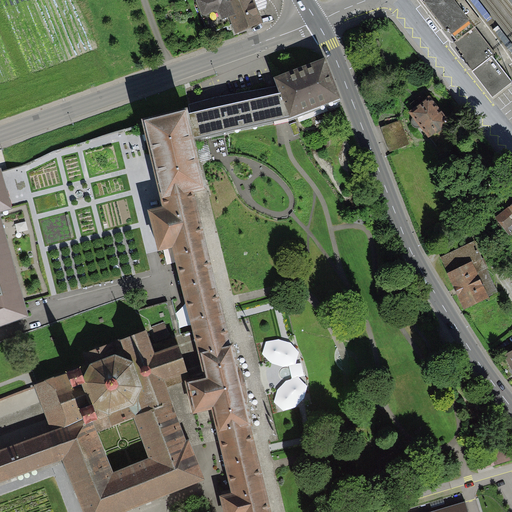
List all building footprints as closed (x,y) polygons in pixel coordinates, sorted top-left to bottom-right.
[(229,20),(235,35),(262,25),(252,0),(206,0),(198,3),(203,18),(219,12),(223,23),(229,20)] [(457,41),(475,27),(482,22),(464,0),(424,0),(423,1),(447,31),(448,31),(457,41)] [(473,71),(492,57),(496,54),(475,27),(457,41),(454,43),(464,55),(462,56),(473,71)] [(472,72),(491,98),(511,83),(492,57),(473,71),(472,72)] [(282,98),(291,122),(341,103),(325,61),(275,80),(282,98)] [(430,96),(409,113),(413,118),(412,119),(411,123),(412,125),(415,127),(418,128),(420,127),(443,156),(464,139),(430,96)] [(188,118),(193,142),(291,122),(282,98),(188,118)] [(270,511),(248,413),(246,395),(238,369),(195,201),(206,198),(193,142),(188,118),(187,111),(142,120),(162,209),(147,213),(157,254),(172,251),(204,378),(186,383),(194,413),(210,409),(231,493),(219,496),(223,511),(270,511)] [(381,127),(391,151),(411,143),(401,119),(381,127)] [(0,168),(0,326),(28,317),(0,217),(0,211),(12,207),(0,168)] [(511,205),(495,218),(511,238),(511,237),(511,205)] [(440,257),(447,273),(473,261),(489,296),(498,292),(483,260),(474,241),(440,257)] [(447,273),(464,309),(489,296),(473,261),(447,273)] [(35,386),(51,430),(93,415),(99,432),(134,419),(133,416),(171,402),(166,387),(189,378),(177,348),(154,356),(145,332),(83,355),(87,365),(66,372),(67,374),(35,386)] [(299,340),(262,346),(267,377),(270,376),(275,410),(309,405),(299,340)] [(0,450),(0,483),(63,460),(82,511),(129,511),(201,485),(171,402),(133,416),(134,419),(149,457),(114,472),(99,432),(93,415),(51,430),(0,450)] [(430,511),(468,511),(465,502),(430,511)]
